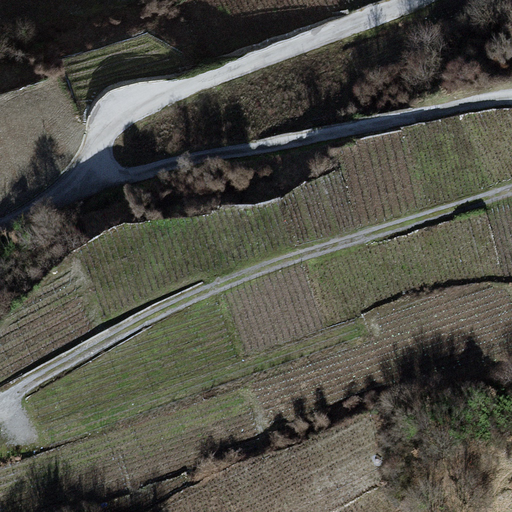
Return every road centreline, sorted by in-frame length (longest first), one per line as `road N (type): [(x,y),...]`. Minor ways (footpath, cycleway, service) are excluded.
road 1 (track): [(511,189),(229,280),(0,401)]
road 2 (unclassified): [(74,181),(511,99)]
road 3 (unclassified): [(74,181),(104,125),(125,109),(414,0)]
